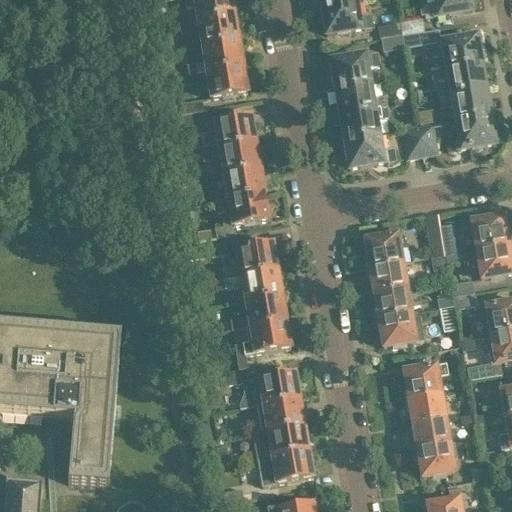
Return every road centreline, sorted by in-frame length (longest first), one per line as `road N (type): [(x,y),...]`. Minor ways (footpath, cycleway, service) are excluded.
road 1 (residential): [(364,511),(312,215)]
road 2 (residential): [(312,215),(275,0)]
road 3 (residential): [(312,215),(511,181)]
